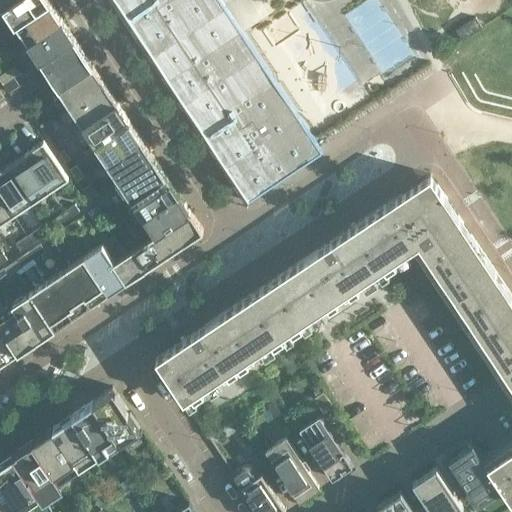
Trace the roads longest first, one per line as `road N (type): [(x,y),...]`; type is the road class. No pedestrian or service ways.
road 1 (residential): [(125,357),(397,172)]
road 2 (residential): [(236,231),(0,392)]
road 3 (residential): [(236,231),(82,0)]
road 4 (residential): [(397,172),(401,146),(371,138),(236,231)]
road 5 (residential): [(331,511),(511,390)]
road 6 (residential): [(230,511),(125,357)]
road 7 (unclassified): [(397,172),(424,154),(443,158),(511,258)]
road 8 (residential): [(0,442),(125,357)]
